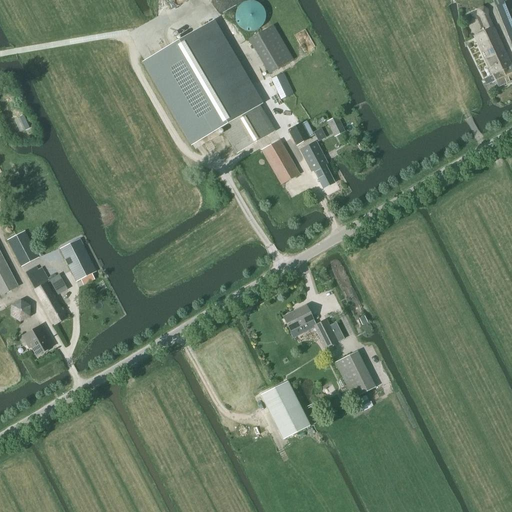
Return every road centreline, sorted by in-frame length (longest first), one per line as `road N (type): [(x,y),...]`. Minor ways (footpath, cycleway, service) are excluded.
road 1 (unclassified): [(0,435),(511,132)]
road 2 (track): [(0,53),(134,34),(196,0)]
